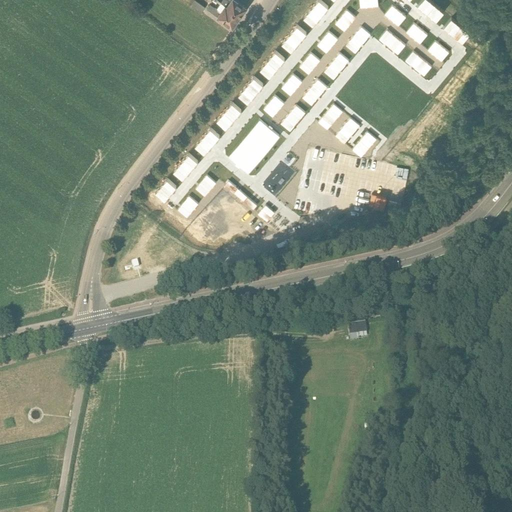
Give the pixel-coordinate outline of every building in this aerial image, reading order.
[(205,7),(195,0),(194,0),(190,6),(201,13),(205,7)] [(226,7),(240,16),(246,7),(236,0),(222,0),(221,3),(225,6),(225,5),(227,6),(226,7)] [(321,0),(316,0),(303,16),(313,24),(328,5),(321,0)] [(434,2),(431,0),(420,0),(417,4),(427,12),(434,2)] [(444,10),(434,2),(427,12),(436,19),(444,10)] [(210,4),(207,9),(232,27),(240,16),(226,7),(227,6),(225,5),(225,6),(221,3),(217,9),(210,4)] [(406,15),(392,4),(384,13),(398,24),(406,15)] [(346,8),(335,22),(344,29),(356,15),(346,8)] [(461,24),(451,17),(444,26),(453,33),(461,24)] [(427,33),(414,21),(406,31),(420,42),(427,33)] [(297,24),(282,42),(291,50),(306,31),(297,24)] [(470,32),(461,24),(453,33),(462,41),(470,32)] [(361,25),(353,34),(363,42),(370,32),(361,25)] [(396,36),(387,28),(379,37),(389,45),(396,36)] [(329,29),(317,43),(326,51),(338,37),(329,29)] [(353,34),(346,43),(355,51),(363,42),(353,34)] [(406,43),(396,36),(389,45),(398,53),(406,43)] [(449,51),(435,39),(427,49),(441,60),(449,51)] [(275,50),(260,68),(269,76),(285,57),(275,50)] [(422,58),(413,50),(405,59),(415,67),(422,58)] [(472,50),(461,64),(470,72),(481,58),(472,50)] [(311,51),(299,65),(308,72),(320,59),(311,51)] [(339,51),(332,60),(341,68),(349,59),(339,51)] [(366,63),(385,78),(393,69),(374,53),(366,63)] [(432,65),(422,58),(415,67),(424,74),(432,65)] [(332,60),(324,69),(333,77),(341,68),(332,60)] [(293,72),(281,86),(291,94),(302,80),(293,72)] [(454,72),(446,81),(456,89),(463,80),(454,72)] [(350,83),(368,98),(376,89),(357,74),(350,83)] [(393,85),(411,100),(419,91),(400,75),(393,85)] [(254,76),(238,94),(247,102),(263,84),(254,76)] [(318,77),(310,86),(319,94),(327,85),(318,77)] [(446,81),(439,90),(448,98),(456,89),(446,81)] [(310,86),(302,95),(312,103),(319,94),(310,86)] [(275,94),(263,108),(273,115),(284,102),(275,94)] [(332,104),(350,120),(358,110),(340,95),(332,104)] [(376,105),(394,120),(402,111),(383,95),(376,105)] [(432,98),(417,117),(426,124),(442,106),(432,98)] [(232,102),(216,120),(226,128),(241,110),(232,102)] [(296,103),(288,112),(298,120),(305,111),(296,103)] [(288,112),(281,122),(290,129),(298,120),(288,112)] [(326,112),(318,121),(327,129),(335,120),(326,112)] [(257,115),(245,129),(255,137),(266,123),(257,115)] [(358,126),(376,141),(384,132),(366,117),(358,126)] [(318,121),(310,130),(320,138),(327,129),(318,121)] [(411,124),(395,143),(405,150),(420,132),(411,124)] [(210,128),(195,147),(204,154),(219,136),(210,128)] [(274,129),(262,143),(272,151),(283,137),(274,129)] [(239,137),(228,151),(237,158),(248,145),(239,137)] [(297,141),(289,150),(298,158),(306,149),(297,141)] [(256,151),(245,165),(254,173),(265,159),(256,151)] [(188,154),(173,173),(182,180),(198,162),(188,154)] [(207,176),(195,190),(205,197),(216,183),(207,176)] [(167,180),(155,194),(164,202),(176,188),(167,180)] [(257,204),(228,181),(225,186),(253,209),(257,204)] [(189,197),(177,211),(187,219),(198,205),(189,197)] [(275,211),(265,204),(258,213),(267,221),(275,211)] [(365,315),(348,317),(350,336),(367,333),(365,315)] [(30,414),(31,417),(33,419),(36,420),(39,420),(41,417),(41,415),(41,412),(38,410),(36,409),(33,410),(31,412),(30,414)]
